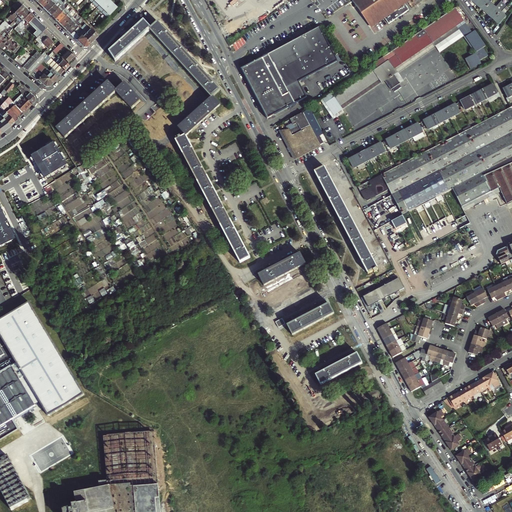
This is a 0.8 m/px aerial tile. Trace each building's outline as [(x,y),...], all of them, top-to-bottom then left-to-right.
[(51,0),(44,8),(52,16),(62,5),(64,3),(61,0),(51,0)] [(105,0),(101,5),(106,10),(112,3),(108,0),(105,0)] [(352,0),(356,7),(361,3),(371,19),(369,20),(373,26),(411,0),(352,0)] [(484,10),(490,3),(486,0),(483,0),(479,6),(484,10)] [(14,22),(15,21),(27,9),(19,1),(17,3),(13,6),(17,11),(12,16),(12,15),(9,17),(14,22)] [(64,3),(62,5),(52,16),(56,20),(67,8),(69,7),(64,3)] [(106,10),(111,15),(117,8),(112,3),(106,10)] [(361,3),(356,7),(370,28),(373,26),(369,20),(371,19),(361,3)] [(495,8),(490,3),(484,10),(489,15),(495,8)] [(60,24),(71,12),(67,8),(56,20),(60,24)] [(335,117),(344,111),(341,106),(380,80),(383,84),(383,83),(387,81),(393,90),(392,90),(392,91),(394,90),(396,93),(403,88),(400,85),(394,75),(397,74),(394,69),(464,21),(464,22),(465,22),(455,8),(385,56),(388,61),(326,104),(335,117)] [(501,12),(495,8),(489,15),(494,19),(501,12)] [(18,24),(19,25),(31,13),(27,9),(15,21),(18,24)] [(63,27),(78,13),(74,9),(71,12),(60,24),(63,27)] [(506,17),(501,12),(494,19),(499,24),(506,17)] [(16,30),(19,33),(30,23),(33,26),(38,20),(31,13),(19,25),(15,29),(16,30)] [(81,17),(78,13),(63,27),(67,31),(81,17)] [(85,21),(81,17),(67,31),(72,35),(76,30),(80,26),(83,24),(85,21)] [(2,25),(0,26),(0,35),(6,28),(10,24),(8,22),(6,21),(2,25)] [(144,21),(108,53),(115,61),(151,28),(144,21)] [(405,82),(398,73),(436,47),(440,54),(464,37),(475,53),(468,58),(469,60),(476,55),(477,52),(466,37),(467,35),(466,33),(470,30),(471,32),(472,31),(465,22),(464,22),(464,21),(394,69),(397,74),(394,75),(400,85),(401,84),(402,84),(405,82)] [(158,22),(151,28),(213,96),(219,90),(158,22)] [(84,27),(82,29),(95,41),(99,36),(89,26),(87,28),(86,30),(84,27)] [(0,44),(7,36),(10,32),(6,28),(0,35),(0,44)] [(82,29),(78,33),(91,45),(95,41),(82,29)] [(337,62),(320,29),(242,69),(268,119),(307,99),(299,82),(337,62)] [(91,45),(78,33),(76,30),(72,35),(85,48),(88,48),(91,45)] [(476,55),(469,60),(466,62),(472,71),(482,64),(480,61),(488,56),(483,48),(485,46),(474,31),(471,33),(471,32),(470,30),(466,33),(467,35),(466,37),(477,52),(476,55)] [(37,39),(42,44),(49,37),(44,32),(37,39)] [(17,44),(11,39),(8,36),(7,36),(0,44),(0,46),(6,51),(9,47),(16,53),(22,46),(18,43),(17,44)] [(46,50),(47,51),(55,43),(49,37),(42,44),(37,50),(38,51),(43,55),(44,54),(41,51),(45,47),(47,49),(46,50)] [(62,50),(65,46),(62,43),(54,52),(57,54),(58,55),(62,50)] [(24,67),(33,57),(25,49),(15,59),(24,67)] [(69,63),(76,56),(68,49),(67,51),(68,52),(65,55),(63,57),(69,63)] [(38,69),(43,64),(46,61),(47,59),(43,55),(38,51),(33,57),(24,67),(32,74),(38,69)] [(57,63),(50,57),(49,57),(47,59),(46,61),(55,69),(57,71),(61,75),(66,71),(57,63)] [(59,60),(57,63),(66,71),(70,66),(61,58),(59,60)] [(43,64),(38,69),(43,73),(48,68),(43,64)] [(43,73),(38,69),(32,74),(47,87),(50,86),(54,83),(44,74),(43,73)] [(48,69),(44,74),(54,83),(58,78),(61,75),(57,71),(54,74),(52,72),(48,69)] [(0,84),(1,85),(10,75),(6,72),(2,77),(0,74),(0,73),(1,72),(0,71),(0,84)] [(344,111),(383,84),(380,80),(341,106),(344,111)] [(0,94),(0,96),(3,100),(15,86),(11,82),(0,94)] [(109,83),(58,130),(65,137),(116,91),(109,83)] [(36,98),(21,84),(17,88),(25,96),(33,104),(36,101),(36,98)] [(124,84),(116,91),(131,108),(140,101),(124,84)] [(493,85),(483,90),(487,99),(497,93),(493,85)] [(483,90),(477,93),(481,102),(487,99),(483,90)] [(481,102),(477,93),(471,97),(475,105),(481,102)] [(25,96),(16,105),(24,113),(33,104),(25,96)] [(178,128),(186,136),(220,104),(213,96),(178,128)] [(9,97),(1,106),(4,109),(16,122),(19,118),(18,117),(22,113),(15,106),(16,105),(9,97)] [(466,110),(475,105),(471,97),(462,101),(466,110)] [(324,112),(320,103),(316,105),(321,114),(324,112)] [(456,105),(446,110),(450,118),(460,113),(456,105)] [(511,106),(511,107),(507,109),(496,115),(490,118),(484,122),(471,128),(459,135),(453,138),(447,141),(434,148),(422,154),(415,157),(409,160),(397,167),(384,174),(381,175),(402,215),(452,189),(461,206),(500,189),(507,204),(511,202),(511,244),(498,251),(496,255),(501,264),(505,263),(511,259),(511,106)] [(320,136),(324,134),(310,108),(302,113),(295,117),(299,126),(291,130),(290,129),(286,131),(280,132),(294,159),(305,154),(324,143),(320,136)] [(4,109),(0,112),(0,113),(11,127),(16,122),(4,109)] [(446,110),(440,113),(444,121),(450,118),(446,110)] [(0,122),(6,130),(11,127),(0,113),(0,122)] [(438,124),(444,121),(440,113),(434,116),(438,124)] [(145,125),(151,131),(163,120),(157,114),(145,125)] [(429,129),(438,124),(434,116),(424,121),(429,129)] [(418,124),(409,129),(413,137),(423,132),(418,124)] [(413,137),(409,129),(402,132),(407,140),(413,137)] [(402,132),(396,135),(401,143),(407,140),(402,132)] [(391,148),(401,143),(396,135),(387,140),(391,148)] [(250,258),(186,136),(181,138),(180,136),(176,138),(177,140),(176,141),(240,263),(250,258)] [(32,156),(46,178),(68,165),(55,142),(32,156)] [(381,143),(371,148),(375,157),(385,151),(381,143)] [(375,157),(371,148),(365,151),(369,160),(375,157)] [(369,160),(365,151),(359,155),(363,163),(369,160)] [(359,155),(349,160),(354,168),(363,163),(359,155)] [(324,167),(314,172),(368,274),(374,271),(375,272),(377,271),(376,269),(378,268),(324,167)] [(358,187),(361,193),(371,187),(368,182),(358,187)] [(104,200),(93,205),(95,209),(106,204),(104,200)] [(0,209),(0,244),(13,238),(0,209)] [(300,254),(259,276),(264,285),(306,264),(300,254)] [(398,278),(364,296),(369,306),(404,288),(398,278)] [(508,291),(504,282),(496,286),(502,298),(506,297),(504,293),(508,291)] [(497,300),(502,298),(496,286),(487,290),(490,297),(491,299),(495,297),(497,300)] [(483,289),(474,293),(481,305),(485,303),(483,300),(487,298),(483,289)] [(264,311),(272,306),(265,293),(257,297),(264,311)] [(466,297),(471,306),(474,304),(476,308),(481,305),(474,293),(466,297)] [(450,306),(464,311),(465,306),(461,305),(463,301),(462,301),(453,298),(450,306)] [(0,439),(18,429),(13,419),(40,402),(48,416),(84,394),(29,303),(0,319),(0,334),(16,362),(2,371),(0,367),(0,355),(4,353),(0,346),(0,439)] [(329,304),(288,326),(293,335),(334,313),(329,304)] [(251,309),(258,322),(265,318),(257,305),(251,309)] [(462,315),(464,311),(450,306),(447,315),(457,318),(458,314),(462,315)] [(506,320),(509,318),(504,310),(496,314),(502,326),(507,323),(506,320)] [(454,327),(457,318),(447,315),(444,314),(442,319),(446,320),(444,324),(454,327)] [(502,326),(496,314),(488,318),(492,327),(495,325),(497,329),(502,326)] [(282,318),(275,321),(279,327),(285,324),(282,318)] [(431,331),(433,322),(424,319),(423,322),(420,321),(418,327),(431,331)] [(390,330),(386,324),(377,329),(381,335),(390,330)] [(431,331),(418,327),(416,332),(420,333),(419,336),(421,337),(428,339),(431,331)] [(490,331),(480,328),(479,332),(475,331),(474,335),(483,338),(487,340),(490,331)] [(384,341),(393,336),(390,330),(381,335),(384,341)] [(482,342),(483,338),(474,335),(471,344),(484,348),(486,343),(482,342)] [(387,346),(396,342),(393,336),(384,341),(387,346)] [(390,352),(399,347),(396,342),(387,346),(390,352)] [(484,348),(471,344),(468,353),(478,356),(478,353),(482,354),(484,348)] [(403,345),(399,347),(390,352),(393,358),(406,351),(403,345)] [(430,347),(429,352),(427,356),(430,357),(429,361),(434,363),(439,349),(430,347)] [(447,352),(439,349),(434,363),(440,365),(441,361),(444,362),(447,352)] [(447,352),(444,362),(443,366),(449,367),(450,364),(453,365),(456,355),(447,352)] [(357,354),(316,375),(322,385),(362,363),(357,354)] [(399,369),(408,364),(405,358),(396,363),(399,369)] [(403,375),(412,370),(408,364),(399,369),(403,375)] [(406,381),(415,376),(412,370),(403,375),(406,381)] [(490,377),(487,379),(491,386),(494,384),(496,388),(502,385),(495,372),(489,376),(490,377)] [(409,386),(418,381),(422,379),(419,374),(415,376),(406,381),(409,386)] [(480,380),(477,382),(482,392),(491,387),(491,386),(487,379),(486,377),(483,379),(483,380),(481,381),(480,380)] [(412,392),(421,387),(418,381),(409,386),(412,392)] [(471,386),(468,387),(473,397),(482,392),(477,382),(473,384),(474,385),(472,387),(471,386)] [(473,397),(468,387),(465,389),(466,390),(463,391),(463,390),(459,392),(465,402),(473,397)] [(465,402),(459,392),(456,394),(456,396),(454,397),(454,395),(450,397),(456,407),(465,402)] [(441,409),(429,417),(432,422),(434,421),(436,424),(443,419),(441,417),(444,414),(441,409)] [(443,419),(436,424),(434,425),(437,428),(438,428),(439,430),(438,431),(440,433),(449,427),(443,419)] [(505,428),(501,431),(507,440),(511,437),(511,423),(507,426),(508,427),(505,428)] [(444,439),(446,442),(455,436),(449,427),(440,433),(442,437),(443,436),(445,438),(444,439)] [(503,444),(496,432),(492,435),(493,436),(485,440),(491,451),(503,444)] [(455,436),(446,442),(450,447),(452,446),(454,449),(460,444),(458,441),(462,439),(458,433),(455,436)] [(468,447),(456,455),(460,461),(461,460),(463,463),(470,458),(468,455),(472,453),(468,447)] [(9,458),(0,464),(0,486),(13,508),(32,497),(9,458)] [(465,469),(467,472),(476,466),(471,458),(470,458),(463,463),(462,464),(464,466),(466,468),(465,469)] [(483,469),(479,464),(476,466),(467,472),(471,477),(473,476),(475,480),(482,475),(480,472),(483,469)] [(441,483),(431,467),(427,470),(437,485),(441,483)]
